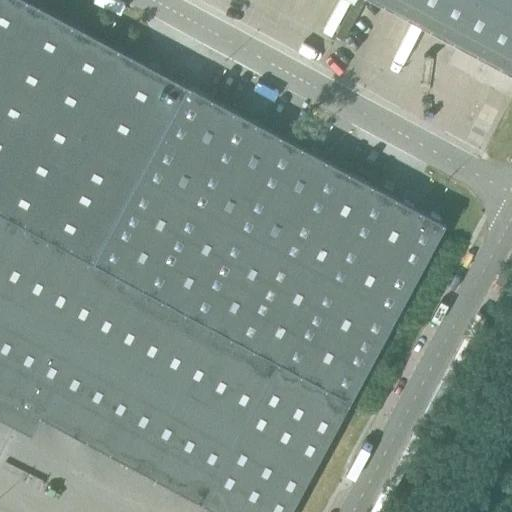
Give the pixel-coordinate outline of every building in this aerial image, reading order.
[(288,511),(339,419),(345,407),(90,271),(192,83),(164,68),(155,63),(146,58),(80,23),(70,17),(37,0),(0,0),(0,387),(42,410),(58,419),(104,444),(146,467),(187,489),(229,511),(288,511)] [(354,0),(334,37),(343,42),(365,0),(354,0)] [(384,0),(356,0),(356,1),(511,84),(511,68),(503,64),(483,53),(463,42),(443,31),(422,20),(402,10),(384,0)] [(511,0),(384,0),(402,10),(422,20),(443,31),(463,42),(483,53),(503,64),(511,68),(511,0)] [(196,85),(192,83),(90,271),(345,407),(446,220),(421,207),(403,197),(366,177),(353,170),(274,127),(261,120),(256,117),(217,97),(196,85)] [(0,410),(33,428),(42,410),(0,387),(0,410)]
